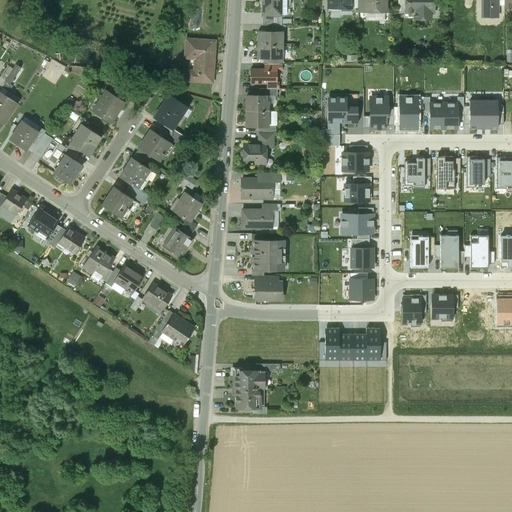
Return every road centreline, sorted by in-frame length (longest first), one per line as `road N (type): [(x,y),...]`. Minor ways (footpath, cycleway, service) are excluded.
road 1 (track): [(203,420),(511,420)]
road 2 (tertiary): [(212,301),(235,0)]
road 3 (tertiary): [(196,511),(212,301)]
road 4 (residential): [(212,301),(254,310),(387,310)]
road 5 (residential): [(212,301),(74,209)]
road 6 (residential): [(387,280),(388,140)]
road 7 (residential): [(387,280),(511,281)]
road 8 (residential): [(388,140),(511,140)]
